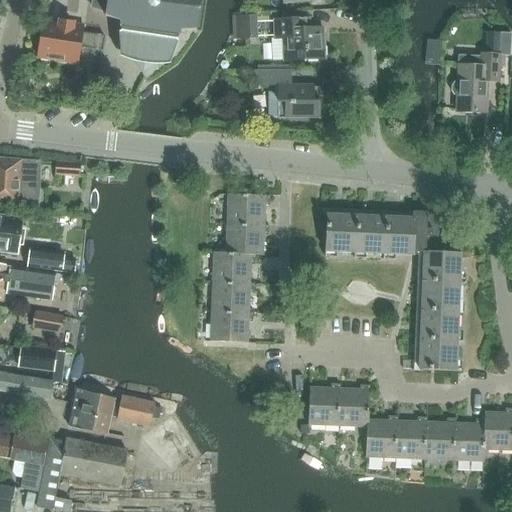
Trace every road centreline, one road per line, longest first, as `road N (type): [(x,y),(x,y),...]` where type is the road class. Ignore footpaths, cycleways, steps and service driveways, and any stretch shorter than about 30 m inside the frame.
road 1 (residential): [(0,129),(371,169)]
road 2 (residential): [(511,384),(472,383),(452,395),(394,392),(380,355),(290,352)]
road 3 (residential): [(371,169),(366,0)]
road 4 (residential): [(511,328),(494,185)]
road 5 (residential): [(371,169),(494,185)]
